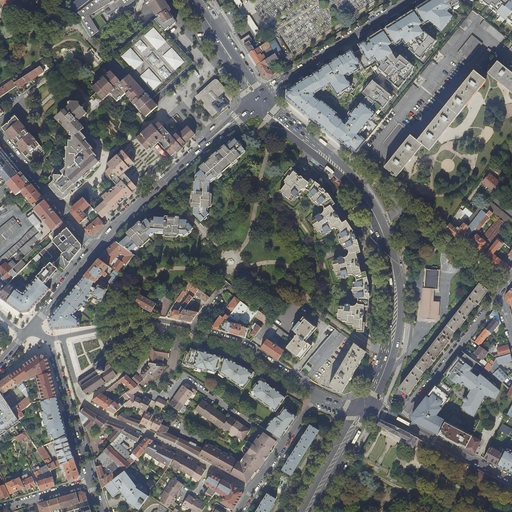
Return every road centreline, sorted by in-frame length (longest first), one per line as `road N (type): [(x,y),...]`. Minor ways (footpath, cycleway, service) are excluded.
road 1 (residential): [(251,490),(91,407),(78,393),(62,337)]
road 2 (secondary): [(94,249),(250,105)]
road 3 (primary): [(370,407),(398,329),(382,222)]
road 4 (primary): [(375,227),(388,279),(388,330),(359,402)]
road 5 (primary): [(250,105),(344,178),(375,227)]
road 6 (secondary): [(409,0),(262,95)]
road 7 (residential): [(398,420),(499,293)]
road 8 (residential): [(47,338),(91,482)]
road 9 (residential): [(94,249),(0,134)]
road 10 (tertiary): [(191,327),(242,346),(316,395)]
road 11 (primary): [(359,185),(262,95)]
road 12 (tertiary): [(62,337),(147,319),(191,327)]
road 13 (tertiary): [(511,481),(398,420)]
road 14 (residential): [(503,287),(410,208)]
road 15 (primary): [(359,402),(305,511)]
road 16 (primary): [(307,511),(370,407)]
